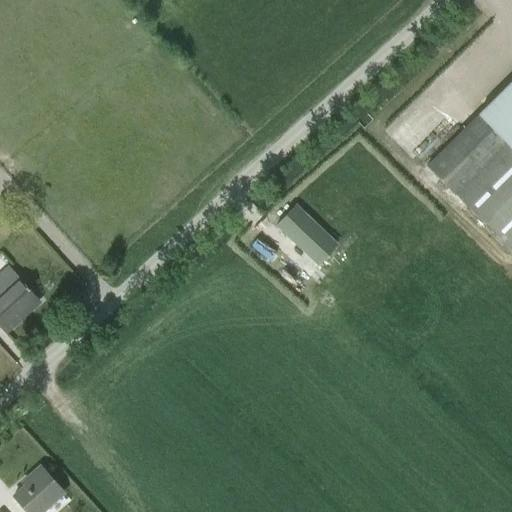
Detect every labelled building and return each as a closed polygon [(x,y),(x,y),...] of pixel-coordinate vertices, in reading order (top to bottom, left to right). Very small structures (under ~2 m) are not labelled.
[(511,79),(426,166),(511,251),(511,250),(511,79)] [(418,94),(390,129),(406,142),(435,107),(418,94)] [(318,262),(335,243),(295,205),(277,224),(318,262)] [(7,268),(0,275),(0,325),(6,331),(38,301),(7,268)] [(28,511),(39,511),(63,491),(39,465),(28,476),(30,479),(13,495),(28,511)]
